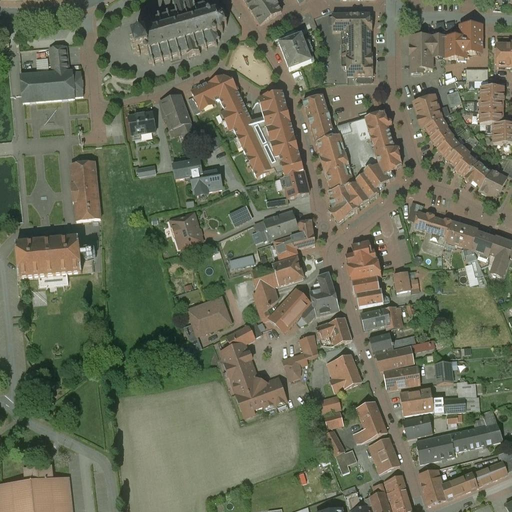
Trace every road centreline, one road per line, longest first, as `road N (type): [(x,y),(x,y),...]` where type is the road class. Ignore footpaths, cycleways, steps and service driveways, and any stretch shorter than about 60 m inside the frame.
road 1 (residential): [(98,109),(101,138),(21,149),(9,14)]
road 2 (residential): [(353,313),(398,424),(422,511)]
road 3 (residential): [(287,86),(259,93),(222,70),(155,98),(98,109)]
road 4 (residential): [(420,183),(392,16)]
road 5 (residential): [(287,86),(332,247)]
